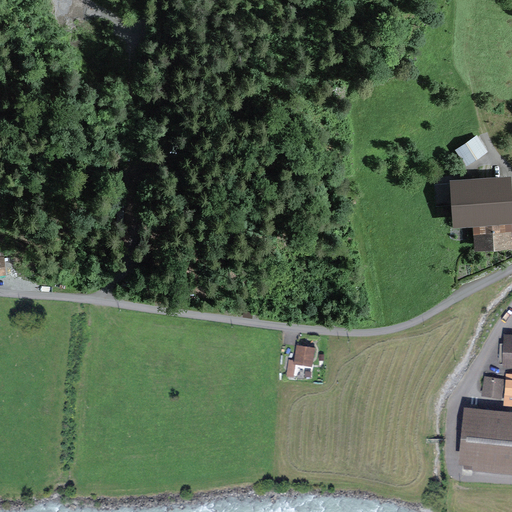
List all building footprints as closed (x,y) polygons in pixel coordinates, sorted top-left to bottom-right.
[(477,136),(457,150),(465,162),(485,149),(477,136)] [(505,229),(504,217),(499,218),(497,183),(477,184),(479,219),(474,219),(476,244),(510,242),(509,229),(505,229)] [(297,346),(294,362),(311,364),(314,349),(297,346)] [(486,378),(483,394),(499,396),(502,381),(486,378)] [(511,419),(468,415),(463,462),(511,467),(511,457),(511,419)]
